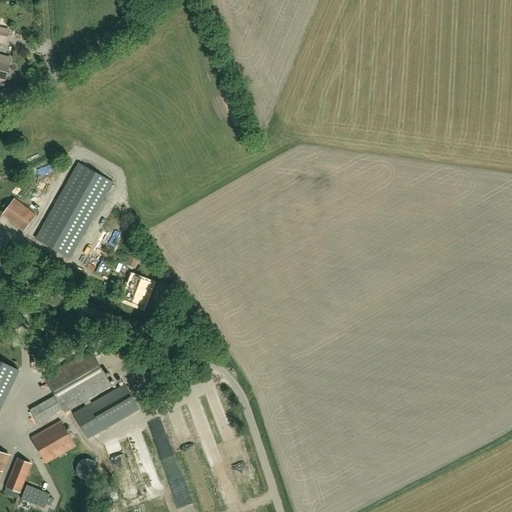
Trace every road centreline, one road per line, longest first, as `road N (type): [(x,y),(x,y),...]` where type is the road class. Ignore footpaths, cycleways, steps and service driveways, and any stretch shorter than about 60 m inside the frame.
road 1 (unclassified): [(280,511),(243,395),(224,370),(0,275)]
road 2 (unclassified): [(0,112),(122,34),(158,0)]
